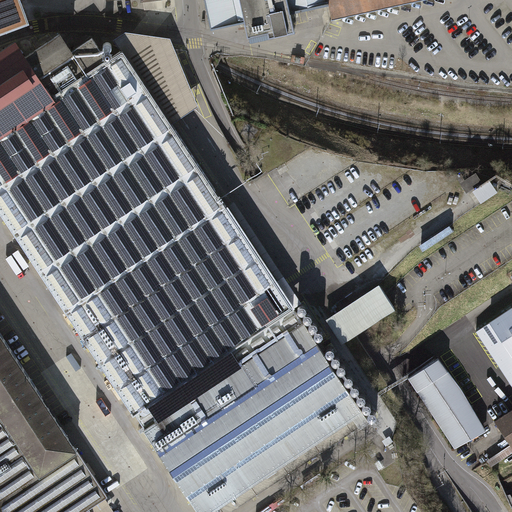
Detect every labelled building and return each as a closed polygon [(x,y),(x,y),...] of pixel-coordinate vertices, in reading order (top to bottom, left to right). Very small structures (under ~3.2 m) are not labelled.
[(0,0),(0,35),(31,24),(22,0),(0,0)] [(327,0),(204,0),(211,29),(244,22),(247,36),(248,35),(263,32),(268,31),(269,36),(274,35),(288,32),(294,30),(290,13),(329,5),(327,0)] [(327,0),(329,5),(332,20),(422,0),(327,0)] [(263,32),(248,35),(249,40),(269,36),(268,31),(263,32)] [(127,32),(115,40),(122,52),(125,51),(174,124),(200,106),(173,39),(127,32)] [(74,50),(63,34),(29,57),(54,96),(88,74),(74,50)] [(109,60),(94,38),(74,50),(88,74),(109,60)] [(29,57),(18,41),(0,53),(0,140),(58,102),(54,96),(29,57)] [(0,210),(144,417),(299,314),(280,281),(229,206),(174,124),(125,51),(122,52),(109,60),(88,74),(54,96),(58,102),(0,140),(0,210)] [(465,185),(483,176),(478,165),(460,174),(465,185)] [(491,170),(473,182),(482,195),(499,183),(491,170)] [(236,201),(229,206),(280,281),(286,277),(236,201)] [(380,281),(325,317),(342,343),(360,331),(397,307),(380,281)] [(307,314),(306,313),(307,312),(307,309),(307,307),(305,306),(303,305),(300,306),(299,308),(299,310),(299,312),(301,314),(303,314),(304,314),(305,315),(305,316),(304,319),(305,321),(307,322),(309,323),(310,322),(311,324),(310,325),(310,327),(311,329),(312,330),(314,331),(316,330),(317,332),(316,333),(315,335),(316,337),(318,338),(320,339),(322,338),(324,336),(324,334),(323,332),(322,331),(319,330),(318,330),(317,329),(318,328),(318,326),(317,324),(316,323),(315,322),(313,322),(312,321),(312,320),(313,318),(312,316),(310,314),(308,314),(307,314)] [(511,356),(511,412),(498,422),(511,443),(511,308),(490,323),(511,356)] [(363,430),(373,423),(299,314),(144,417),(207,511),(222,511),(358,421),(362,427),(363,430)] [(0,414),(42,479),(80,454),(0,332),(0,414)] [(338,363),(341,368),(340,369),(339,371),(340,373),(342,375),(344,375),(345,375),(347,377),(346,378),(346,381),(346,383),(348,384),(350,385),(352,384),(353,387),(353,388),(352,390),(353,392),(355,394),(357,394),(358,394),(359,395),(358,396),(357,399),(358,401),(360,402),(362,403),(364,402),(365,404),(364,405),(363,407),(364,409),(366,411),(368,411),(369,411),(370,412),(369,413),(369,415),(370,417),(371,419),(373,419),(376,418),(377,416),(377,414),(377,412),(375,411),(373,410),(372,411),(371,409),(372,408),(372,407),(371,404),(370,403),(368,403),(367,403),(365,401),(366,400),(367,398),(366,396),(364,394),(362,394),(361,394),(360,392),(361,392),(361,389),(360,387),(358,386),(356,385),(355,386),(353,383),(354,382),(354,380),(354,378),(352,376),(350,376),(349,376),(347,373),(348,373),(348,370),(347,368),(346,367),(343,366),(342,367),(340,362),(340,361),(341,359),(340,357),(338,356),(336,355),(335,355),(334,354),(335,353),(335,351),(334,349),(333,347),(330,347),(328,348),(327,349),(326,352),(327,354),(329,355),(331,356),(332,355),(333,357),(332,358),(332,360),(333,362),(334,363),(337,364),(338,363)] [(441,359),(410,379),(456,451),(488,432),(441,359)] [(0,506),(42,479),(0,414),(0,506)] [(235,511),(362,427),(358,421),(222,511),(235,511)] [(0,506),(0,511),(89,511),(92,511),(108,500),(110,498),(80,454),(42,479),(0,506)] [(108,500),(92,511),(114,511),(115,511),(108,500)]
